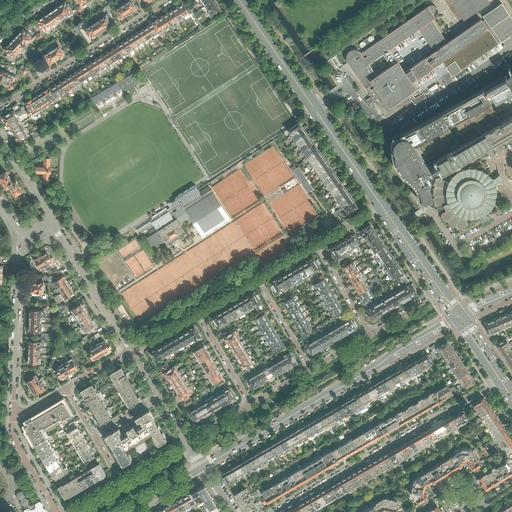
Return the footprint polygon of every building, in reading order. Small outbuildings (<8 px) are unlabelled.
[(88,2),(86,0),(76,0),(77,0),(78,0),(82,6),(85,4),(87,6),(88,5),(90,9),(91,8),(88,2)] [(136,8),(134,6),(135,6),(133,2),(132,2),(130,0),(129,0),(125,3),(131,12),(132,12),(133,12),(134,11),(135,10),(134,9),(136,8)] [(207,12),(217,4),(216,2),(216,1),(214,0),(212,0),(203,7),(205,10),(204,10),(206,13),(207,12)] [(449,0),(464,21),(490,3),(487,0),(449,0)] [(72,13),(69,9),(70,8),(67,4),(66,5),(65,3),(62,4),(61,4),(60,5),(60,6),(59,6),(66,16),(72,13)] [(131,12),(125,3),(120,6),(126,16),(127,15),(128,16),(129,14),(131,12)] [(347,54),(347,55),(346,55),(346,56),(346,57),(346,58),(346,59),(346,60),(347,60),(347,61),(347,62),(348,62),(350,66),(369,93),(371,96),(374,101),(377,104),(383,113),(384,115),(385,117),(404,103),(408,101),(414,97),(413,96),(419,91),(413,82),(418,79),(433,68),(437,65),(442,62),(449,72),(452,77),(452,76),(459,72),(461,70),(474,61),(498,44),(499,44),(498,43),(500,42),(501,42),(501,43),(511,34),(511,19),(509,15),(501,3),(483,16),(485,20),(483,22),(481,19),(447,42),(432,20),(436,18),(436,17),(437,17),(437,16),(438,16),(438,15),(438,14),(438,13),(438,12),(438,11),(438,10),(438,9),(437,8),(436,7),(435,7),(435,6),(434,6),(433,6),(433,5),(432,5),(431,5),(430,6),(429,6),(428,6),(428,7),(415,15),(410,19),(399,27),(393,30),(383,38),(377,42),(366,49),(363,52),(361,53),(360,52),(359,51),(358,51),(358,50),(357,50),(356,50),(355,50),(354,50),(353,50),(352,50),(351,50),(350,51),(349,51),(349,52),(348,52),(348,53),(347,53),(347,54)] [(179,6),(177,7),(180,11),(184,18),(186,16),(190,14),(191,12),(190,10),(187,5),(186,5),(184,6),(183,4),(182,4),(181,4),(180,5),(179,6)] [(211,17),(221,10),(221,9),(220,7),(219,7),(217,4),(207,12),(210,17),(211,16),(211,17)] [(66,16),(59,6),(57,8),(56,8),(55,8),(54,10),(61,20),(64,18),(66,21),(68,19),(66,16)] [(126,16),(120,6),(115,9),(119,16),(117,17),(119,20),(121,19),(122,19),(123,19),(124,18),(124,17),(126,16)] [(174,9),(172,10),(175,14),(175,15),(179,21),(184,18),(180,11),(177,7),(176,7),(175,8),(174,9)] [(61,20),(54,10),(52,12),(50,11),(49,12),(49,13),(49,14),(55,24),(61,20)] [(169,12),(167,14),(170,17),(169,18),(174,24),(179,21),(175,15),(175,14),(172,10),(172,11),(171,10),(170,12),(169,12)] [(55,24),(49,14),(48,14),(47,14),(46,15),(46,16),(43,17),(50,27),(53,32),(55,31),(55,30),(52,26),(55,24)] [(110,22),(108,20),(110,19),(108,14),(100,19),(106,28),(107,28),(109,27),(109,26),(110,26),(109,25),(110,24),(109,22),(110,22)] [(164,16),(162,17),(164,20),(164,21),(168,28),(169,27),(174,24),(169,18),(170,17),(167,14),(166,14),(165,15),(164,16)] [(50,27),(43,17),(43,18),(42,17),(40,18),(40,19),(38,21),(39,23),(38,24),(42,29),(43,28),(45,31),(50,27)] [(159,19),(157,20),(159,23),(159,24),(163,31),(168,28),(164,21),(164,20),(162,17),(161,17),(159,18),(159,19)] [(106,28),(100,19),(95,22),(101,32),(102,31),(102,32),(104,30),(106,28)] [(154,22),(152,24),(159,34),(160,36),(162,35),(161,33),(161,32),(163,31),(159,24),(159,23),(157,20),(156,20),(154,21),(154,22)] [(101,32),(95,22),(90,25),(96,35),(98,34),(99,34),(100,33),(101,32)] [(147,27),(149,30),(149,31),(153,37),(155,36),(159,34),(152,24),(151,24),(149,25),(149,26),(148,26),(147,27)] [(96,35),(90,25),(85,29),(87,31),(86,32),(88,35),(89,35),(90,37),(91,36),(92,37),(93,37),(95,36),(95,35),(96,35)] [(142,30),(144,33),(144,34),(148,41),(150,44),(153,42),(151,39),(153,37),(149,31),(149,30),(147,27),(146,27),(144,28),(144,29),(143,29),(142,30)] [(33,39),(30,36),(31,36),(26,32),(26,33),(23,30),(21,32),(20,32),(19,34),(19,35),(28,44),(33,39)] [(137,33),(139,37),(143,44),(145,46),(147,45),(145,43),(145,42),(148,41),(144,34),(144,33),(142,30),(141,30),(139,31),(139,32),(138,32),(138,33),(137,33)] [(132,36),(134,40),(138,47),(140,50),(143,48),(141,45),(143,44),(139,37),(137,33),(136,33),(134,35),(133,35),(133,36),(132,36)] [(28,44),(19,35),(18,35),(17,35),(16,37),(14,39),(23,48),(28,44)] [(127,40),(127,39),(129,43),(129,44),(133,50),(135,53),(137,51),(135,49),(138,47),(134,40),(132,36),(131,36),(129,38),(128,38),(128,39),(127,40)] [(23,48),(14,39),(12,42),(11,41),(10,43),(10,44),(19,53),(21,50),(22,51),(24,49),(23,48)] [(122,43),(124,46),(124,47),(128,54),(130,56),(132,55),(130,52),(133,50),(129,44),(129,43),(127,39),(126,39),(126,40),(126,39),(124,41),(123,42),(123,41),(123,42),(122,43)] [(117,46),(119,49),(119,50),(123,57),(128,54),(124,47),(124,46),(122,43),(121,43),(118,44),(118,45),(117,46)] [(19,53),(10,44),(9,45),(8,44),(7,46),(7,47),(5,49),(7,51),(7,52),(8,54),(5,57),(8,59),(10,61),(10,60),(12,62),(14,60),(15,59),(14,58),(19,53)] [(64,54),(62,52),(63,51),(60,48),(58,46),(53,49),(59,58),(60,58),(61,58),(62,57),(62,56),(63,56),(62,54),(64,54)] [(112,49),(114,53),(118,60),(123,57),(119,50),(119,49),(117,46),(116,46),(113,47),(113,48),(113,49),(112,49)] [(59,58),(53,49),(48,52),(54,61),(56,60),(57,61),(59,59),(59,58)] [(107,52),(106,52),(109,56),(108,56),(113,63),(118,60),(114,53),(112,49),(111,49),(108,50),(108,51),(108,52),(107,52)] [(54,61),(48,52),(43,55),(45,58),(44,58),(47,62),(48,63),(49,63),(50,64),(51,64),(52,64),(53,63),(54,62),(54,61)] [(103,55),(101,56),(108,66),(109,69),(112,67),(110,65),(113,63),(108,56),(109,56),(106,52),(105,52),(103,54),(103,55)] [(107,67),(100,56),(100,57),(99,56),(97,58),(97,59),(96,60),(95,59),(98,63),(98,64),(102,70),(104,75),(106,74),(104,72),(105,71),(104,69),(107,67)] [(102,70),(98,64),(98,63),(95,59),(95,60),(94,59),(92,61),(92,62),(92,61),(92,62),(91,63),(90,63),(93,66),(93,67),(97,73),(99,77),(100,76),(99,75),(100,74),(99,72),(102,70)] [(97,73),(93,67),(93,66),(90,63),(89,63),(87,64),(87,65),(86,65),(85,66),(88,70),(87,70),(92,77),(94,81),(96,81),(94,78),(94,77),(93,76),(97,73)] [(92,77),(87,70),(88,70),(85,66),(84,66),(82,67),(82,68),(81,69),(80,69),(83,73),(82,73),(87,80),(92,77)] [(87,80),(82,73),(83,73),(80,69),(79,69),(77,70),(77,71),(76,71),(76,72),(75,72),(77,76),(82,83),(87,80)] [(4,85),(9,73),(2,70),(1,72),(0,72),(0,73),(0,74),(0,75),(0,83),(0,84),(1,83),(4,85)] [(16,76),(10,74),(11,73),(12,73),(13,71),(11,70),(10,71),(9,73),(4,85),(9,87),(9,88),(11,89),(12,88),(13,88),(15,83),(13,82),(15,79),(16,78),(16,77),(16,76)] [(136,71),(92,98),(98,109),(104,105),(103,104),(105,103),(106,104),(110,102),(116,98),(116,97),(118,96),(124,93),(123,92),(123,91),(124,92),(142,81),(136,71)] [(82,83),(77,76),(75,72),(75,73),(74,72),(72,74),(71,74),(71,75),(70,76),(70,75),(72,79),(72,80),(77,87),(78,89),(80,88),(79,85),(82,83)] [(402,138),(387,149),(400,169),(414,190),(417,188),(418,188),(418,187),(420,186),(421,188),(430,183),(427,178),(438,170),(441,175),(454,167),(457,172),(456,173),(455,173),(455,174),(454,174),(453,175),(452,176),(451,177),(451,178),(450,178),(449,179),(449,180),(449,181),(448,183),(438,178),(437,179),(435,179),(434,184),(434,185),(435,188),(433,189),(433,195),(435,197),(433,199),(434,205),(437,207),(444,204),(448,203),(448,204),(443,206),(446,210),(450,207),(450,208),(451,208),(441,215),(441,217),(445,222),(448,222),(448,225),(453,228),(456,227),(457,230),(463,232),(464,231),(465,230),(467,223),(467,219),(469,219),(470,219),(471,219),(473,219),(474,219),(475,219),(477,218),(478,218),(479,217),(481,217),(481,219),(479,220),(482,224),(491,220),(489,215),(486,216),(485,215),(486,214),(487,213),(489,212),(490,211),(490,210),(491,209),(492,208),(493,206),(494,205),(494,204),(495,203),(495,201),(496,200),(496,199),(496,197),(496,196),(496,194),(496,192),(496,191),(496,189),(496,188),(495,187),(495,185),(495,184),(493,181),(492,179),(491,178),(490,177),(489,176),(488,175),(487,174),(486,173),(484,172),(483,171),(482,171),(481,170),(479,169),(478,169),(477,169),(475,168),(474,168),(472,168),(471,168),(469,168),(468,168),(467,169),(465,169),(464,169),(462,170),(461,168),(464,167),(463,165),(460,166),(459,165),(511,133),(511,73),(505,77),(484,89),(419,125),(401,135),(402,138)] [(77,87),(72,80),(72,79),(70,75),(70,76),(69,76),(67,77),(67,78),(66,78),(65,79),(67,82),(67,83),(71,90),(77,87)] [(71,90),(67,83),(67,82),(65,79),(64,79),(62,80),(62,81),(61,81),(60,82),(62,86),(66,93),(71,90)] [(66,93),(62,86),(60,82),(59,82),(57,83),(56,84),(56,85),(55,85),(57,89),(57,90),(61,96),(63,98),(65,97),(63,95),(66,93)] [(61,96),(57,90),(57,89),(55,85),(54,85),(52,87),(51,87),(51,88),(50,88),(49,88),(57,101),(58,101),(57,101),(60,99),(59,98),(61,96)] [(57,101),(49,88),(43,92),(51,104),(54,101),(55,103),(57,101)] [(51,104),(43,92),(37,96),(44,107),(51,104)] [(414,97),(408,101),(412,108),(417,105),(424,100),(421,95),(415,99),(414,97)] [(44,107),(37,96),(32,99),(39,111),(44,107)] [(39,111),(32,99),(25,103),(29,109),(26,110),(27,112),(28,114),(30,117),(39,111)] [(18,116),(14,110),(3,118),(7,125),(19,118),(25,113),(27,112),(26,110),(24,106),(21,108),(23,111),(20,113),(21,114),(18,116)] [(10,130),(22,123),(19,118),(7,125),(10,130)] [(298,131),(302,128),(301,126),(301,125),(300,123),(299,123),(299,122),(287,130),(291,135),(289,136),(290,137),(288,138),(289,139),(292,136),(298,132),(298,131)] [(14,136),(26,128),(22,123),(10,130),(14,136)] [(18,143),(34,133),(33,132),(30,134),(30,135),(26,128),(14,136),(18,143)] [(301,136),(306,133),(305,131),(305,130),(303,128),(302,128),(298,131),(298,132),(292,136),(295,140),(293,141),(294,142),(292,143),(292,144),(296,142),(295,142),(302,137),(301,136)] [(306,143),(305,142),(310,138),(308,136),(308,135),(307,134),(306,133),(301,136),(302,137),(295,142),(296,142),(298,146),(297,147),(297,148),(294,150),(294,151),(296,150),(299,147),(306,143)] [(309,147),(314,144),(312,142),(312,141),(311,139),(310,139),(310,138),(305,142),(306,143),(299,147),(302,151),(301,152),(301,153),(300,155),(303,153),(310,148),(309,147)] [(313,153),(317,150),(316,147),(316,146),(315,145),(314,145),(314,144),(309,147),(310,148),(303,153),(306,157),(304,158),(305,159),(303,160),(304,161),(307,159),(307,158),(314,154),(313,153)] [(317,158),(321,155),(320,153),(320,152),(319,150),(318,150),(317,150),(313,153),(314,154),(307,158),(307,159),(310,162),(308,163),(309,164),(307,165),(308,166),(311,164),(317,159),(317,158)] [(321,164),(325,161),(324,158),(324,157),(322,156),(321,155),(317,158),(317,159),(311,164),(314,168),(312,169),(313,170),(311,171),(311,172),(315,169),(314,169),(321,165),(321,164)] [(324,169),(329,166),(327,164),(328,163),(326,161),(325,161),(321,164),(321,165),(314,169),(315,169),(318,174),(316,175),(317,176),(315,177),(316,178),(319,175),(325,170),(324,169)] [(328,175),(333,172),(331,169),(330,167),(329,167),(329,166),(324,169),(325,170),(319,175),(322,179),(320,180),(321,181),(319,182),(319,183),(323,181),(323,180),(329,176),(328,175)] [(313,189),(299,167),(293,170),(307,193),(313,189)] [(23,192),(16,181),(13,183),(12,182),(10,178),(7,173),(6,171),(0,175),(0,178),(3,183),(6,188),(6,189),(7,188),(8,188),(9,189),(10,190),(11,189),(11,190),(15,196),(18,194),(19,195),(23,192)] [(332,181),(337,177),(335,175),(335,174),(334,172),(333,172),(328,175),(329,176),(323,180),(323,181),(325,185),(324,186),(324,187),(323,188),(326,186),(333,181),(332,181)] [(500,176),(493,181),(495,184),(501,183),(503,181),(502,179),(500,176)] [(336,186),(341,183),(339,180),(338,178),(337,178),(337,177),(332,181),(333,181),(326,186),(329,190),(328,191),(328,192),(327,193),(327,194),(330,192),(330,191),(337,187),(336,186)] [(340,192),(344,188),(343,186),(343,185),(342,183),(341,183),(336,186),(337,187),(330,191),(330,192),(332,194),(330,196),(331,198),(330,199),(331,199),(334,197),(340,192)] [(151,221),(136,230),(139,234),(154,225),(155,226),(157,229),(173,219),(172,217),(174,216),(176,219),(158,231),(161,236),(160,237),(157,232),(145,239),(152,250),(165,241),(169,238),(170,239),(174,237),(174,238),(175,237),(174,236),(178,234),(178,233),(183,229),(181,226),(191,220),(194,225),(195,226),(198,230),(202,236),(203,239),(231,220),(211,189),(210,190),(208,186),(200,192),(202,195),(194,200),(183,207),(201,195),(199,192),(197,190),(195,186),(195,185),(176,197),(175,198),(175,199),(175,200),(168,205),(170,207),(170,208),(167,210),(151,220),(151,221)] [(344,197),(348,194),(347,192),(347,191),(346,189),(345,189),(344,188),(340,192),(334,197),(337,201),(335,202),(336,203),(334,204),(334,205),(338,202),(344,198),(344,197)] [(348,204),(347,203),(352,200),(350,197),(351,196),(349,195),(348,194),(344,197),(344,198),(338,202),(340,205),(338,207),(340,209),(335,212),(336,213),(342,209),(341,208),(348,204)] [(358,209),(357,207),(357,206),(357,205),(356,204),(355,203),(352,200),(347,203),(348,204),(341,208),(342,209),(344,212),(345,211),(347,214),(348,213),(348,214),(349,213),(350,214),(354,211),(354,212),(358,209)] [(339,216),(336,213),(335,212),(332,214),(339,224),(342,222),(339,216)] [(156,230),(153,225),(147,229),(150,234),(156,230)] [(363,228),(359,230),(362,235),(360,236),(362,238),(374,230),(372,228),(372,227),(371,226),(370,225),(364,229),(363,228)] [(374,230),(362,238),(363,241),(364,240),(366,243),(377,236),(377,235),(377,234),(376,233),(375,233),(374,230)] [(360,250),(358,247),(355,242),(352,236),(349,237),(348,237),(347,238),(347,239),(346,239),(353,251),(356,249),(358,251),(360,250)] [(377,236),(366,243),(369,246),(368,247),(369,249),(381,241),(379,238),(378,236),(377,236)] [(353,251),(346,239),(344,240),(343,240),(342,241),(341,242),(348,254),(353,251)] [(381,241),(369,249),(371,251),(372,251),(374,254),(385,246),(384,246),(384,245),(383,244),(383,243),(381,241)] [(348,254),(341,242),(339,243),(338,243),(336,244),(336,245),(335,245),(342,257),(348,254)] [(342,257),(335,245),(334,246),(333,245),(330,247),(330,248),(335,256),(335,257),(334,258),(336,261),(343,258),(342,257)] [(376,260),(388,252),(387,249),(387,248),(386,247),(385,247),(385,246),(374,254),(376,257),(375,257),(376,260)] [(55,261),(53,257),(51,258),(46,251),(41,255),(48,266),(51,265),(50,264),(55,261)] [(381,265),(392,257),(392,256),(391,254),(390,254),(388,252),(376,260),(378,262),(379,262),(381,265)] [(48,266),(41,255),(35,259),(39,266),(37,267),(39,270),(45,267),(46,267),(48,266)] [(317,265),(315,261),(316,261),(314,258),(313,257),(307,260),(307,261),(309,264),(309,265),(310,267),(311,268),(314,272),(320,269),(319,268),(318,265),(317,265)] [(384,270),(396,262),(394,260),(394,259),(393,258),(392,257),(381,265),(383,268),(382,268),(384,270)] [(314,272),(311,268),(310,267),(309,265),(309,264),(307,261),(304,263),(305,264),(303,265),(304,267),(304,268),(305,270),(306,271),(309,276),(314,272)] [(357,267),(354,262),(354,261),(348,265),(343,268),(344,270),(344,271),(345,270),(346,272),(347,273),(350,271),(350,270),(352,269),(353,269),(357,267)] [(388,275),(399,268),(399,267),(399,266),(398,265),(397,265),(396,262),(384,270),(385,272),(386,273),(387,273),(388,275)] [(309,276),(306,271),(305,270),(304,268),(304,267),(303,265),(302,265),(302,264),(299,266),(299,267),(297,268),(299,270),(299,271),(300,273),(301,273),(304,279),(309,276)] [(304,279),(301,273),(300,273),(299,271),(299,270),(297,268),(297,267),(294,269),(294,270),(292,271),(294,273),(294,274),(295,277),(296,277),(299,282),(304,279)] [(356,275),(360,272),(357,267),(353,269),(352,269),(350,270),(350,271),(347,273),(348,275),(347,276),(348,276),(349,278),(350,278),(353,276),(353,275),(355,274),(356,275)] [(398,276),(403,273),(401,270),(400,268),(399,268),(388,275),(390,278),(389,278),(391,281),(398,276)] [(299,282),(296,277),(295,277),(294,274),(294,273),(292,271),(292,270),(289,272),(289,273),(287,274),(289,276),(288,277),(290,280),(291,280),(293,284),(293,285),(299,282)] [(353,284),(363,278),(360,272),(356,275),(355,274),(353,275),(353,276),(350,278),(351,280),(351,281),(352,283),(353,283),(353,284)] [(293,284),(291,280),(290,280),(288,277),(289,276),(287,274),(286,273),(283,275),(284,276),(282,277),(283,280),(284,283),(285,283),(288,288),(293,285),(293,284)] [(403,273),(398,276),(399,277),(398,278),(401,283),(403,282),(405,286),(407,284),(408,285),(410,283),(409,282),(410,281),(409,279),(408,280),(404,274),(403,273)] [(43,293),(44,284),(44,282),(49,282),(48,278),(47,276),(42,276),(42,280),(43,280),(43,282),(40,282),(40,283),(31,283),(31,288),(30,288),(30,292),(31,292),(31,293),(32,293),(32,294),(36,294),(36,293),(37,293),(43,293)] [(56,289),(67,282),(66,279),(65,277),(64,277),(64,276),(63,277),(63,276),(59,278),(59,279),(54,282),(55,284),(55,285),(54,286),(56,289)] [(288,288),(285,283),(284,283),(283,280),(282,277),(281,276),(278,278),(279,279),(277,280),(279,284),(283,291),(288,288)] [(283,291),(279,284),(277,280),(276,278),(270,282),(271,283),(272,286),(273,286),(275,290),(276,293),(277,293),(277,294),(283,291)] [(327,284),(327,283),(326,281),(326,280),(325,278),(319,282),(313,285),(316,291),(321,288),(321,287),(323,286),(324,286),(327,284)] [(362,285),(367,283),(363,278),(353,284),(353,285),(354,287),(355,287),(356,289),(359,287),(360,287),(362,286),(362,285)] [(60,294),(71,287),(70,287),(71,286),(69,284),(67,282),(56,289),(58,291),(59,290),(61,293),(60,294)] [(366,290),(370,288),(373,286),(371,284),(368,286),(367,284),(367,283),(362,285),(362,286),(360,287),(359,287),(356,289),(356,290),(357,292),(358,292),(359,294),(362,292),(364,292),(366,291),(366,290)] [(416,291),(412,283),(411,284),(411,283),(410,283),(408,285),(407,284),(405,286),(411,297),(414,295),(415,295),(416,295),(416,294),(417,294),(415,291),(416,291)] [(327,292),(330,290),(330,288),(329,286),(328,286),(327,284),(324,286),(323,286),(321,287),(321,288),(316,291),(320,296),(324,293),(324,292),(326,291),(327,292)] [(411,297),(405,286),(403,286),(403,287),(400,289),(406,300),(407,300),(408,299),(409,298),(411,297)] [(74,293),(74,292),(74,291),(73,289),(72,289),(71,287),(60,294),(58,295),(60,298),(62,297),(61,296),(62,296),(64,298),(69,295),(70,296),(74,294),(74,293)] [(368,299),(367,297),(373,293),(374,293),(378,290),(378,289),(374,291),(373,291),(372,291),(370,288),(366,290),(366,291),(364,292),(362,292),(359,294),(359,295),(360,297),(360,298),(361,300),(362,300),(363,303),(368,300),(368,299)] [(406,300),(400,289),(396,291),(393,292),(400,303),(403,302),(405,301),(405,300),(406,300)] [(323,301),(333,295),(333,294),(332,292),(331,291),(330,290),(327,292),(326,291),(324,292),(324,293),(320,296),(317,297),(318,300),(321,298),(323,301)] [(260,302),(258,300),(260,298),(258,294),(256,296),(254,293),(253,292),(247,295),(248,296),(250,300),(250,301),(251,303),(252,303),(254,307),(256,309),(259,308),(257,305),(260,304),(259,303),(260,302)] [(400,303),(393,292),(391,293),(392,294),(388,296),(395,307),(395,306),(396,307),(397,306),(398,305),(400,303)] [(333,302),(336,300),(335,299),(336,298),(334,296),(333,295),(323,301),(326,306),(330,304),(331,304),(333,303),(333,302)] [(254,307),(252,303),(251,303),(250,301),(250,300),(248,296),(245,298),(243,299),(245,303),(245,304),(246,306),(247,306),(249,310),(254,307)] [(294,304),(297,302),(294,296),(290,299),(288,300),(283,303),(284,305),(284,304),(285,305),(286,307),(287,307),(287,308),(291,305),(293,304),(294,304)] [(395,307),(388,296),(385,298),(385,297),(382,299),(389,310),(391,308),(392,309),(394,308),(394,307),(395,307)] [(249,310),(247,306),(246,306),(245,304),(245,303),(243,299),(243,300),(242,299),(239,301),(240,301),(238,302),(240,306),(239,307),(241,309),(242,309),(244,313),(249,310)] [(383,313),(377,303),(374,305),(371,300),(370,301),(369,299),(368,299),(368,300),(378,316),(380,315),(381,315),(383,314),(383,313)] [(389,310),(382,299),(380,300),(380,301),(377,303),(383,313),(384,313),(385,313),(386,312),(386,311),(389,310)] [(336,308),(339,306),(338,304),(339,303),(337,301),(336,301),(336,300),(333,302),(333,303),(331,304),(330,304),(326,306),(329,312),(333,309),(334,310),(336,309),(336,308)] [(378,316),(368,300),(363,303),(365,305),(366,304),(368,308),(366,309),(366,310),(365,311),(368,314),(372,320),(373,319),(375,319),(375,318),(378,316)] [(244,313),(242,309),(241,309),(239,307),(240,306),(238,302),(237,303),(237,302),(234,304),(235,304),(233,305),(235,309),(234,310),(236,312),(239,316),(244,313)] [(297,309),(300,307),(297,302),(294,304),(293,304),(291,305),(287,308),(288,309),(288,310),(289,312),(290,313),(294,311),(294,310),(296,309),(297,309)] [(74,317),(85,310),(84,308),(84,307),(82,305),(82,304),(81,305),(80,304),(76,306),(77,307),(71,310),(73,313),(73,314),(70,316),(71,316),(67,318),(69,320),(71,319),(74,317)] [(239,316),(236,312),(234,310),(235,309),(233,305),(232,306),(232,305),(229,307),(228,308),(230,312),(229,313),(230,314),(230,315),(232,315),(234,319),(239,316)] [(338,314),(344,311),(343,309),(342,309),(342,308),(341,306),(339,306),(336,308),(336,309),(334,310),(333,309),(329,312),(332,317),(338,314)] [(293,318),(303,312),(300,307),(297,309),(296,309),(294,310),(294,311),(290,313),(291,315),(291,316),(292,318),(293,318)] [(234,319),(232,315),(230,315),(230,314),(229,313),(230,312),(228,308),(227,309),(227,308),(224,310),(222,311),(224,315),(224,316),(226,318),(229,322),(234,319)] [(78,321),(88,315),(88,314),(87,312),(86,312),(85,310),(74,317),(71,319),(72,321),(76,318),(78,321)] [(229,322),(226,318),(224,316),(224,315),(222,311),(222,312),(222,311),(219,313),(217,314),(219,318),(219,319),(220,321),(221,321),(224,325),(229,322)] [(303,320),(307,317),(303,312),(293,318),(293,319),(294,322),(295,322),(296,323),(300,321),(301,322),(303,321),(303,320)] [(220,321),(219,319),(219,318),(217,314),(217,313),(211,317),(211,318),(213,321),(215,324),(215,325),(217,328),(217,327),(218,329),(224,325),(221,321),(220,321)] [(263,322),(267,319),(267,318),(266,316),(266,315),(265,313),(259,316),(253,320),(257,325),(260,323),(261,322),(262,321),(263,322)] [(511,325),(506,314),(505,313),(502,314),(502,315),(500,316),(505,328),(511,325)] [(81,327),(92,320),(90,318),(90,317),(89,315),(88,315),(78,321),(80,324),(79,324),(81,327)] [(505,328),(500,316),(499,316),(497,317),(496,318),(495,318),(500,330),(505,328)] [(306,325),(310,323),(307,317),(303,320),(303,321),(301,322),(300,321),(296,323),(297,324),(296,325),(298,327),(299,327),(300,329),(303,327),(304,327),(306,326),(306,325)] [(357,328),(354,322),(353,322),(352,320),(350,320),(349,318),(344,322),(343,322),(346,326),(346,325),(348,326),(348,328),(347,328),(350,332),(351,331),(352,332),(355,330),(355,329),(357,328)] [(500,330),(495,318),(489,321),(488,320),(485,322),(485,323),(484,324),(485,326),(486,328),(487,328),(490,334),(491,334),(493,333),(493,332),(500,330)] [(267,327),(270,324),(271,323),(269,321),(268,321),(267,319),(263,322),(262,321),(261,322),(260,323),(257,325),(260,331),(264,328),(264,327),(266,326),(267,327)] [(95,327),(94,326),(95,326),(95,325),(94,323),(93,322),(92,320),(81,327),(82,330),(83,329),(85,332),(91,328),(92,329),(95,327)] [(350,332),(347,328),(348,328),(348,326),(346,325),(346,326),(343,322),(342,323),(338,325),(340,329),(341,328),(342,329),(342,331),(342,332),(344,335),(345,335),(346,336),(348,334),(348,333),(350,332)] [(42,332),(42,324),(41,324),(29,323),(29,331),(42,332)] [(307,332),(313,328),(310,323),(306,325),(306,326),(304,327),(303,327),(300,329),(299,330),(300,332),(301,333),(302,335),(307,332)] [(263,336),(274,330),(273,329),(274,328),(272,326),(271,326),(271,325),(270,324),(267,327),(266,326),(264,327),(264,328),(260,331),(263,336)] [(342,331),(342,329),(341,328),(340,329),(338,325),(333,328),(335,332),(336,331),(337,333),(337,334),(337,335),(339,338),(340,339),(343,337),(343,336),(344,335),(342,332),(342,331)] [(200,336),(199,333),(198,333),(194,326),(191,328),(191,329),(189,330),(191,334),(192,337),(193,337),(195,340),(200,337),(200,336)] [(339,338),(337,335),(337,334),(337,333),(336,331),(335,332),(333,328),(327,331),(330,335),(331,336),(332,337),(331,338),(334,342),(334,341),(335,342),(337,340),(337,339),(339,338)] [(193,337),(192,337),(191,334),(189,330),(189,331),(188,330),(185,331),(185,333),(184,333),(185,337),(185,338),(186,340),(187,340),(189,343),(195,340),(193,337)] [(234,338),(237,336),(236,334),(237,333),(235,330),(229,334),(225,336),(224,337),(223,338),(224,338),(225,340),(226,342),(227,342),(227,343),(228,342),(231,340),(231,339),(233,338),(234,338)] [(273,338),(277,335),(276,333),(276,332),(275,330),(274,330),(263,336),(266,341),(270,339),(271,339),(272,339),(273,338)] [(334,342),(331,338),(332,337),(331,336),(330,335),(327,331),(322,334),(324,338),(325,338),(326,339),(327,340),(326,341),(328,345),(329,345),(332,344),(332,342),(334,342)] [(187,340),(186,340),(185,338),(185,337),(184,333),(183,334),(182,333),(180,335),(180,336),(178,337),(180,340),(180,341),(181,343),(182,343),(184,347),(189,343),(187,340)] [(328,345),(326,341),(327,340),(326,339),(325,338),(324,338),(322,334),(317,337),(319,341),(320,341),(321,342),(321,344),(323,348),(324,348),(327,347),(327,346),(328,345)] [(238,344),(242,341),(241,341),(239,339),(240,338),(239,335),(237,336),(234,338),(233,338),(231,339),(231,340),(228,342),(229,344),(229,345),(230,347),(231,347),(231,348),(234,345),(235,345),(237,343),(238,344)] [(276,343),(280,340),(279,339),(279,338),(278,336),(277,335),(273,338),(272,339),(271,339),(270,339),(266,341),(269,347),(273,344),(274,344),(275,344),(276,343)] [(510,343),(508,340),(511,337),(510,335),(508,337),(503,340),(496,344),(496,345),(497,346),(497,347),(498,350),(499,350),(510,343)] [(184,347),(182,343),(181,343),(180,341),(180,340),(178,337),(177,336),(175,338),(175,339),(173,340),(174,343),(174,344),(175,346),(177,346),(179,350),(181,354),(182,353),(181,351),(182,351),(181,348),(184,347)] [(323,348),(321,344),(321,342),(320,341),(319,341),(317,337),(311,340),(314,344),(315,345),(316,347),(315,347),(318,351),(319,351),(321,350),(321,349),(323,348)] [(177,346),(175,346),(174,344),(174,343),(173,340),(172,340),(172,339),(169,341),(169,342),(167,343),(169,346),(169,347),(170,349),(171,349),(173,353),(179,350),(177,346)] [(272,352),(278,349),(278,348),(284,345),(283,343),(282,343),(281,341),(280,341),(280,340),(276,343),(275,344),(274,344),(273,344),(269,347),(272,352)] [(318,351),(315,347),(316,347),(315,345),(314,344),(311,340),(306,344),(307,345),(306,347),(308,349),(307,349),(310,355),(312,354),(313,354),(316,353),(316,352),(318,351)] [(111,350),(109,346),(108,347),(104,341),(101,342),(101,341),(98,343),(104,354),(107,353),(109,352),(110,351),(110,350),(111,350)] [(244,347),(242,344),(243,343),(242,341),(238,344),(237,343),(235,345),(234,345),(231,348),(232,349),(232,350),(233,352),(234,352),(234,353),(244,347)] [(440,353),(451,346),(450,345),(450,344),(448,341),(447,342),(447,341),(442,344),(441,344),(438,345),(438,347),(436,348),(439,352),(439,351),(440,353)] [(99,357),(93,347),(94,347),(93,346),(91,343),(88,345),(90,348),(91,348),(91,349),(88,350),(91,356),(90,357),(92,360),(93,360),(94,360),(95,360),(97,359),(99,357)] [(104,354),(98,343),(96,345),(96,346),(94,347),(93,347),(99,357),(100,357),(102,356),(102,355),(104,354)] [(171,349),(170,349),(169,347),(169,346),(167,343),(166,343),(164,344),(164,345),(162,346),(164,349),(164,350),(165,352),(166,352),(168,356),(173,353),(171,349)] [(503,355),(511,348),(511,346),(510,343),(499,350),(500,351),(500,352),(501,355),(502,355),(503,355)] [(168,356),(166,352),(165,352),(164,350),(164,349),(162,346),(161,346),(158,347),(158,348),(157,349),(159,352),(158,353),(160,355),(165,363),(166,362),(163,358),(168,356)] [(196,358),(206,351),(205,350),(206,349),(204,346),(198,349),(193,352),(196,358)] [(444,358),(454,352),(453,350),(453,349),(452,347),(451,347),(451,346),(440,353),(444,358)] [(244,354),(247,352),(247,353),(248,352),(251,350),(249,348),(247,349),(246,350),(244,347),(234,353),(234,354),(235,356),(236,356),(237,358),(240,356),(242,356),(244,355),(244,354)] [(165,363),(160,355),(158,353),(159,352),(157,349),(156,348),(150,352),(151,353),(150,353),(152,357),(153,357),(154,358),(157,362),(162,359),(164,363),(165,363)] [(506,360),(511,355),(511,348),(503,355),(504,356),(503,357),(505,360),(506,360)] [(199,363),(209,357),(208,355),(209,355),(207,351),(206,352),(206,351),(196,358),(199,363)] [(247,359),(251,357),(250,355),(249,355),(247,353),(247,352),(244,354),(244,355),(242,356),(240,356),(237,358),(237,359),(238,361),(239,361),(240,363),(240,364),(244,361),(245,361),(247,360),(247,359)] [(447,363),(457,357),(456,355),(457,354),(455,352),(454,352),(444,358),(447,363)] [(296,362),(295,360),(294,360),(292,357),(293,356),(292,355),(291,355),(290,354),(287,356),(286,355),(284,357),(290,367),(292,366),(293,366),(295,365),(295,364),(296,364),(296,363),(296,362)] [(433,365),(431,360),(427,354),(425,355),(422,356),(422,357),(428,368),(433,365)] [(41,364),(41,358),(41,355),(40,355),(28,355),(27,363),(28,363),(29,363),(31,363),(32,363),(35,363),(36,364),(38,364),(41,364)] [(76,366),(72,359),(72,358),(69,360),(67,357),(64,359),(66,362),(72,373),(75,372),(77,371),(77,370),(78,370),(78,369),(79,368),(77,365),(76,366)] [(202,368),(213,362),(212,361),(213,360),(211,357),(210,357),(209,357),(199,363),(202,368)] [(242,369),(247,366),(255,362),(253,360),(252,360),(250,358),(252,357),(251,357),(247,359),(247,360),(245,361),(244,361),(240,364),(240,363),(239,364),(240,364),(239,365),(240,367),(241,367),(242,369)] [(290,367),(284,357),(279,360),(285,370),(287,369),(288,369),(290,368),(290,367)] [(428,368),(422,357),(420,358),(419,358),(417,359),(417,360),(416,360),(423,371),(428,368)] [(451,369),(461,362),(460,360),(460,359),(459,357),(458,357),(457,357),(447,363),(451,369)] [(72,373),(66,362),(63,364),(60,361),(59,359),(59,360),(59,359),(58,360),(60,364),(67,376),(69,375),(70,375),(72,374),(72,373)] [(285,370),(279,360),(273,363),(279,373),(282,372),(284,371),(284,370),(285,370)] [(420,373),(423,371),(416,360),(415,360),(413,361),(413,362),(412,362),(412,363),(411,363),(417,375),(418,376),(421,375),(420,373)] [(206,374),(216,368),(215,366),(216,365),(214,362),(213,363),(213,362),(202,368),(206,374)] [(454,374),(464,367),(464,366),(463,363),(462,364),(461,362),(451,369),(454,374)] [(279,373),(273,363),(268,366),(274,376),(276,375),(277,375),(279,374),(279,373)] [(417,375),(411,363),(410,363),(408,364),(409,364),(406,366),(406,365),(404,366),(404,367),(403,368),(410,379),(417,375)] [(67,376),(60,364),(58,366),(57,365),(54,367),(59,375),(58,376),(60,379),(61,379),(62,379),(63,379),(65,378),(65,377),(67,376)] [(170,369),(170,368),(167,364),(166,364),(162,367),(165,372),(170,369)] [(168,378),(179,371),(178,371),(177,369),(177,368),(175,365),(170,368),(170,369),(165,372),(164,373),(165,375),(165,376),(166,378),(167,378),(168,378)] [(274,376),(268,366),(263,369),(269,380),(269,379),(270,380),(272,379),(272,378),(274,376)] [(111,384),(126,376),(121,367),(114,371),(109,374),(114,382),(110,384),(109,383),(105,386),(106,388),(111,384)] [(209,379),(219,373),(218,371),(219,371),(217,367),(216,368),(206,374),(209,379)] [(457,379),(468,372),(467,372),(468,371),(466,369),(465,369),(464,367),(454,374),(457,379)] [(410,379),(403,368),(402,368),(400,369),(398,371),(398,370),(396,371),(396,372),(402,383),(410,379)] [(269,380),(263,369),(257,372),(263,383),(264,382),(265,383),(266,382),(266,381),(269,380)] [(171,383),(182,377),(182,376),(180,374),(179,371),(168,378),(169,380),(169,381),(170,383),(171,383)] [(263,383),(257,372),(252,375),(258,386),(259,385),(259,386),(261,385),(261,384),(263,383)] [(402,383),(396,372),(395,373),(394,373),(393,373),(391,374),(391,375),(390,375),(396,386),(400,384),(401,386),(403,385),(402,383)] [(461,384),(471,377),(471,376),(470,374),(469,374),(468,372),(457,379),(461,384)] [(222,379),(221,377),(222,376),(220,373),(219,373),(209,379),(212,385),(222,379)] [(30,388),(42,381),(41,379),(39,379),(36,375),(32,378),(31,376),(28,378),(29,380),(27,382),(27,383),(27,384),(28,385),(29,385),(29,386),(30,386),(31,388),(30,388)] [(258,386),(252,375),(250,377),(247,379),(247,380),(246,381),(247,383),(246,383),(249,387),(250,387),(251,389),(252,389),(253,389),(254,389),(256,388),(256,387),(258,386)] [(396,386),(390,375),(389,375),(387,376),(387,377),(384,378),(392,392),(395,390),(394,388),(396,386)] [(131,384),(127,378),(126,376),(111,384),(112,385),(114,384),(118,392),(131,384)] [(175,389),(186,382),(185,381),(185,382),(183,379),(184,379),(182,377),(171,383),(173,385),(172,386),(174,388),(175,388),(175,389)] [(470,386),(474,383),(474,382),(475,381),(473,379),(472,379),(471,377),(461,384),(462,386),(461,386),(463,390),(466,388),(467,389),(469,387),(469,386),(470,386)] [(392,392),(384,378),(382,380),(381,380),(379,381),(378,382),(385,393),(388,391),(389,393),(392,392)] [(45,390),(42,385),(44,384),(42,381),(30,388),(31,388),(32,390),(31,390),(32,391),(32,392),(33,393),(34,394),(40,390),(41,392),(45,390)] [(178,394),(189,387),(188,387),(187,385),(187,384),(186,382),(175,389),(176,391),(177,394),(178,394)] [(385,393),(378,382),(377,382),(376,383),(375,383),(374,384),(373,385),(380,396),(380,398),(383,397),(382,395),(385,393)] [(86,400),(100,391),(106,388),(105,386),(100,388),(101,389),(96,392),(92,384),(87,387),(80,391),(85,398),(85,399),(86,400)] [(121,401),(136,392),(131,384),(118,392),(122,399),(121,400),(121,401)] [(452,394),(449,389),(446,384),(441,387),(447,397),(448,398),(451,397),(451,395),(452,394)] [(380,396),(373,385),(371,386),(369,387),(368,387),(366,388),(366,389),(365,389),(372,401),(380,396)] [(193,396),(192,394),(190,390),(189,387),(178,394),(179,395),(178,396),(179,396),(178,397),(180,399),(181,399),(181,400),(183,399),(184,401),(190,398),(188,396),(189,396),(190,398),(193,396)] [(236,398),(233,394),(234,394),(233,393),(234,392),(231,388),(230,388),(229,387),(223,391),(230,402),(232,401),(232,402),(236,400),(235,399),(236,398)] [(447,397),(441,387),(436,390),(436,391),(442,401),(445,400),(445,399),(447,397)] [(372,401),(365,389),(365,390),(364,390),(363,390),(362,391),(362,392),(360,392),(358,393),(358,394),(368,410),(368,411),(369,410),(367,407),(366,405),(372,401)] [(103,400),(99,393),(100,392),(100,391),(86,400),(86,401),(87,401),(91,408),(103,400)] [(230,402),(223,391),(215,395),(222,407),(222,408),(226,405),(226,404),(230,402)] [(442,401),(436,391),(433,393),(432,392),(429,394),(429,395),(426,397),(432,408),(435,406),(435,405),(438,403),(439,403),(442,401)] [(129,408),(135,404),(141,400),(136,392),(121,401),(119,403),(120,404),(120,405),(122,404),(122,403),(122,402),(123,401),(124,402),(128,409),(129,408)] [(368,410),(358,394),(357,395),(356,395),(356,394),(353,396),(353,397),(362,413),(368,410)] [(222,407),(215,395),(213,397),(212,396),(209,398),(216,410),(218,409),(219,409),(222,407)] [(362,413),(353,397),(351,398),(350,398),(347,400),(347,401),(354,412),(355,413),(355,415),(360,412),(362,414),(362,413)] [(432,408),(426,397),(423,399),(422,398),(418,400),(419,401),(415,403),(421,414),(425,411),(424,411),(428,409),(432,408)] [(216,410),(209,398),(205,400),(206,401),(204,402),(211,414),(214,412),(214,411),(216,410)] [(477,411),(487,404),(488,404),(486,400),(485,401),(485,400),(485,401),(484,399),(482,398),(481,399),(481,398),(471,404),(473,408),(475,408),(477,411)] [(108,408),(103,400),(91,408),(96,416),(110,408),(109,407),(108,408)] [(354,412),(347,401),(345,402),(344,401),(341,403),(342,404),(341,404),(348,416),(354,412)] [(43,428),(55,421),(55,422),(56,421),(57,421),(56,420),(60,418),(61,420),(67,416),(67,417),(68,416),(71,414),(64,403),(63,403),(63,402),(62,403),(62,402),(59,404),(59,403),(58,403),(58,404),(26,422),(28,425),(25,426),(26,427),(25,427),(28,432),(28,433),(27,433),(32,440),(39,436),(43,433),(41,430),(41,431),(40,429),(42,427),(43,428)] [(211,414),(204,402),(196,407),(202,418),(206,416),(207,417),(211,414)] [(421,414),(415,403),(412,405),(411,404),(408,406),(408,407),(405,409),(411,420),(414,418),(414,417),(418,415),(421,414)] [(348,416),(341,404),(340,405),(339,405),(339,404),(336,406),(336,407),(343,419),(348,416)] [(481,416),(491,410),(492,409),(489,406),(488,406),(487,404),(477,411),(481,416)] [(202,418),(196,407),(195,406),(192,408),(188,410),(189,412),(188,412),(191,416),(192,418),(190,418),(193,422),(194,422),(194,423),(195,422),(196,423),(199,421),(199,420),(202,418)] [(343,419),(336,407),(334,408),(333,408),(330,410),(330,411),(337,422),(343,419)] [(113,418),(108,410),(110,409),(110,408),(96,416),(98,421),(99,424),(99,425),(111,418),(113,418)] [(411,420),(405,409),(401,411),(401,410),(397,412),(398,413),(394,415),(401,426),(404,424),(403,423),(407,421),(408,422),(411,420)] [(130,446),(152,433),(153,435),(152,435),(154,439),(157,443),(158,445),(159,445),(166,440),(166,439),(166,438),(165,437),(165,436),(162,431),(158,425),(157,425),(148,410),(136,418),(135,418),(138,423),(139,421),(143,426),(136,430),(133,426),(126,430),(129,435),(122,439),(119,433),(121,432),(118,428),(117,429),(111,418),(99,425),(104,433),(106,436),(104,437),(108,444),(110,443),(111,446),(121,463),(122,465),(122,464),(123,465),(131,461),(131,460),(126,451),(124,452),(123,450),(130,446)] [(468,420),(467,418),(465,415),(462,410),(459,412),(455,415),(455,414),(451,416),(457,426),(460,425),(461,425),(465,423),(465,422),(468,420)] [(484,422),(494,415),(495,414),(493,411),(492,412),(491,410),(481,416),(484,422)] [(337,422),(330,411),(328,412),(327,411),(324,413),(325,414),(324,414),(331,426),(337,422)] [(331,426),(324,414),(323,415),(322,415),(322,414),(319,416),(319,417),(325,429),(331,426)] [(401,426),(394,415),(391,417),(390,416),(387,418),(387,419),(384,421),(390,432),(394,430),(393,429),(397,427),(397,428),(401,426)] [(488,427),(498,420),(499,420),(497,416),(496,417),(494,415),(484,422),(488,427)] [(457,426),(451,416),(449,417),(449,418),(445,420),(444,420),(441,422),(448,433),(458,427),(457,426)] [(325,429),(319,417),(317,418),(316,418),(313,419),(313,420),(313,421),(320,432),(325,429)] [(492,432),(501,426),(502,425),(500,422),(499,422),(498,420),(488,427),(481,432),(482,434),(487,430),(488,430),(489,429),(492,432)] [(320,432),(313,421),(311,422),(311,421),(311,422),(310,421),(307,423),(308,424),(307,424),(314,435),(320,432)] [(390,432),(384,421),(383,421),(373,427),(379,437),(380,437),(382,436),(386,434),(387,433),(390,432)] [(448,433),(441,422),(440,423),(439,423),(435,426),(433,426),(433,427),(432,428),(438,439),(448,433)] [(314,435),(307,424),(306,425),(305,425),(305,424),(302,426),(302,427),(302,428),(308,439),(314,435)] [(495,438),(506,431),(504,427),(503,428),(501,426),(492,432),(495,438)] [(70,439),(81,432),(79,429),(78,429),(77,427),(73,430),(70,432),(67,433),(70,439)] [(308,439),(302,428),(300,429),(300,428),(299,427),(296,429),(296,430),(296,431),(303,442),(308,439)] [(379,437),(373,427),(363,433),(369,443),(370,443),(372,442),(372,441),(376,439),(377,439),(379,438),(379,437)] [(438,439),(432,428),(431,428),(429,429),(425,432),(424,432),(422,433),(429,444),(438,439)] [(303,442),(296,431),(295,432),(294,431),(294,432),(293,431),(290,433),(291,433),(290,434),(291,434),(297,445),(301,443),(301,444),(302,446),(302,445),(305,450),(304,451),(306,453),(309,451),(307,449),(303,442)] [(499,443),(509,436),(508,434),(507,434),(507,433),(506,432),(506,431),(495,438),(499,443)] [(74,445),(85,438),(81,432),(70,439),(74,445)] [(34,445),(35,445),(46,438),(43,433),(39,436),(32,440),(34,445)] [(369,443),(363,433),(353,439),(359,449),(359,450),(361,449),(361,448),(366,445),(367,445),(368,444),(369,443)] [(429,444),(422,433),(420,434),(420,435),(416,437),(415,437),(414,438),(413,439),(419,450),(429,444)] [(297,445),(291,434),(289,435),(288,435),(288,434),(284,436),(285,437),(285,438),(291,449),(297,445)] [(504,448),(511,442),(511,441),(511,440),(511,439),(511,438),(510,437),(509,437),(509,436),(499,443),(502,449),(504,448)] [(291,449),(285,438),(283,439),(283,438),(282,438),(282,437),(279,439),(279,440),(279,441),(286,452),(291,449)] [(39,451),(50,445),(51,445),(49,441),(48,442),(46,438),(35,445),(35,446),(36,448),(37,448),(39,451)] [(77,450),(88,444),(85,438),(74,445),(77,450)] [(359,449),(353,439),(342,445),(348,455),(349,455),(351,455),(351,454),(355,451),(356,451),(358,450),(359,449)] [(419,450),(413,439),(412,439),(411,439),(410,440),(410,441),(405,443),(402,444),(409,456),(419,450)] [(286,452),(279,441),(277,442),(277,441),(277,442),(276,441),(273,443),(273,444),(274,444),(280,455),(286,452)] [(80,456),(91,449),(88,444),(77,450),(80,456)] [(280,455),(274,444),(272,445),(271,445),(271,444),(267,446),(268,447),(267,447),(268,448),(274,459),(280,455)] [(409,456),(402,444),(401,445),(400,446),(395,449),(393,450),(392,451),(399,461),(409,456)] [(54,452),(55,451),(53,448),(52,448),(50,445),(39,451),(39,453),(40,454),(41,455),(43,458),(54,451),(54,452)] [(348,455),(342,445),(332,451),(338,461),(339,461),(340,461),(341,460),(345,457),(346,457),(347,456),(348,456),(348,455)] [(274,459),(268,448),(266,449),(266,448),(265,448),(265,447),(262,449),(262,450),(262,451),(268,462),(274,459)] [(469,457),(466,453),(471,449),(463,448),(454,454),(455,455),(455,454),(461,464),(464,462),(464,461),(466,460),(468,460),(469,461),(470,460),(468,458),(469,457)] [(93,456),(95,455),(91,449),(80,456),(84,461),(86,460),(93,456)] [(481,464),(472,450),(471,449),(466,453),(469,457),(468,458),(470,460),(469,461),(469,462),(468,462),(471,466),(470,467),(472,469),(473,469),(473,470),(479,467),(478,466),(481,464)] [(58,458),(59,458),(60,457),(57,450),(55,451),(54,452),(54,451),(43,458),(43,459),(44,461),(45,462),(47,465),(58,458)] [(268,462),(262,451),(260,452),(260,451),(260,452),(259,451),(256,453),(256,454),(263,466),(268,462)] [(338,461),(332,451),(321,457),(328,468),(330,467),(330,466),(331,466),(335,463),(337,463),(337,462),(338,461)] [(399,461),(392,451),(390,451),(390,452),(385,455),(384,455),(383,456),(389,467),(391,471),(392,470),(391,468),(390,467),(399,461)] [(263,466),(256,454),(255,455),(254,455),(254,454),(250,456),(251,457),(250,457),(251,458),(257,469),(263,466)] [(455,454),(455,455),(445,460),(452,471),(458,467),(459,467),(460,467),(461,466),(462,465),(461,465),(462,465),(461,464),(455,454)] [(380,473),(389,467),(383,456),(382,457),(381,457),(380,457),(380,458),(375,461),(374,461),(372,462),(372,463),(379,473),(382,479),(384,478),(383,475),(382,476),(380,473)] [(452,471),(445,460),(437,466),(434,461),(436,460),(433,456),(430,457),(433,462),(434,465),(435,466),(442,477),(452,471)] [(257,469),(251,458),(249,459),(249,458),(248,458),(248,457),(245,459),(245,460),(245,461),(252,472),(257,469)] [(328,468),(321,457),(311,463),(318,474),(320,473),(320,472),(322,471),(325,469),(326,469),(328,468)] [(50,472),(63,464),(61,461),(60,462),(58,458),(47,465),(47,466),(48,468),(49,469),(50,472)] [(252,472),(245,461),(243,462),(243,461),(242,461),(239,463),(239,464),(246,475),(252,472)] [(511,464),(504,461),(503,464),(500,465),(499,463),(499,464),(497,461),(495,462),(498,467),(505,478),(511,473),(511,464)] [(105,474),(99,463),(99,464),(94,467),(100,478),(102,478),(103,477),(104,476),(105,475),(105,474)] [(318,474),(311,463),(301,469),(307,479),(308,479),(309,479),(311,478),(311,477),(315,475),(316,475),(318,474)] [(379,473),(372,463),(371,463),(369,463),(369,464),(364,467),(362,468),(362,469),(368,479),(379,473)] [(63,464),(50,472),(51,473),(52,474),(53,475),(53,476),(54,478),(63,473),(68,470),(66,466),(64,467),(63,464)] [(246,475),(239,464),(238,465),(237,465),(236,464),(233,466),(234,467),(233,467),(234,468),(240,479),(246,475)] [(442,477),(435,466),(426,473),(432,482),(432,483),(433,483),(434,483),(435,482),(436,481),(442,477)] [(100,478),(94,467),(88,470),(94,481),(95,481),(96,481),(97,480),(98,479),(100,478)] [(240,479),(234,468),(232,469),(231,468),(231,467),(227,469),(228,470),(228,471),(234,482),(239,480),(241,483),(242,482),(240,479)] [(505,478),(498,467),(495,469),(494,467),(491,468),(492,470),(499,481),(502,480),(501,480),(502,480),(504,479),(504,478),(505,478)] [(307,479),(301,469),(291,475),(298,486),(300,484),(300,483),(301,483),(304,481),(305,481),(307,480),(307,479)] [(368,479),(362,469),(361,469),(360,469),(359,470),(354,473),(353,473),(352,474),(351,475),(358,485),(368,479)] [(94,481),(88,470),(82,474),(89,485),(89,484),(89,485),(90,485),(91,484),(92,483),(94,481)] [(499,481),(492,470),(487,473),(486,473),(478,478),(486,490),(499,481)] [(234,482),(228,471),(226,472),(226,471),(225,471),(222,473),(222,474),(225,479),(228,484),(229,486),(233,484),(234,485),(236,487),(237,486),(234,482)] [(54,478),(56,481),(61,478),(65,475),(64,474),(63,473),(54,478)] [(89,485),(82,474),(81,473),(79,474),(79,475),(76,477),(83,488),(84,488),(86,487),(86,486),(89,485)] [(432,482),(426,473),(420,476),(413,480),(414,480),(414,481),(426,483),(426,485),(428,484),(429,484),(432,482)] [(298,486),(291,475),(282,480),(288,491),(288,490),(289,491),(291,490),(291,489),(292,488),(295,486),(296,487),(298,486)] [(358,485),(351,475),(350,475),(349,476),(348,476),(344,479),(343,479),(341,480),(341,481),(347,491),(358,485)] [(83,488),(76,477),(68,482),(59,487),(65,497),(69,495),(69,496),(71,495),(72,495),(73,495),(74,494),(75,493),(77,491),(79,491),(80,491),(81,489),(83,488)] [(288,491),(282,480),(271,486),(278,497),(281,495),(280,495),(284,493),(285,493),(287,492),(287,491),(288,491)] [(347,491),(341,481),(340,481),(338,482),(333,485),(332,485),(331,486),(331,487),(337,498),(347,491)] [(423,492),(425,485),(426,485),(426,483),(414,481),(411,492),(421,494),(422,496),(425,494),(423,492)] [(216,502),(205,486),(204,484),(197,488),(197,489),(196,489),(194,490),(191,492),(192,493),(198,504),(198,505),(202,503),(207,511),(217,506),(217,505),(215,503),(216,502)] [(240,491),(234,494),(238,500),(249,493),(253,491),(250,485),(246,488),(245,488),(240,491)] [(264,496),(260,498),(264,505),(267,503),(266,503),(268,502),(269,502),(271,501),(271,500),(272,500),(275,498),(275,499),(278,497),(271,486),(262,492),(263,495),(264,496)] [(337,498),(331,487),(330,487),(329,487),(328,488),(323,491),(322,491),(321,492),(320,493),(327,504),(337,498)] [(249,493),(238,500),(241,505),(258,494),(261,493),(258,489),(256,489),(257,490),(250,495),(249,493)] [(19,492),(17,493),(17,496),(17,497),(17,498),(18,498),(21,500),(21,504),(24,506),(25,506),(25,508),(25,511),(26,511),(28,511),(41,504),(41,502),(39,501),(35,504),(34,505),(33,505),(28,504),(28,500),(25,498),(25,493),(21,491),(19,492)] [(198,504),(192,493),(191,492),(188,493),(188,494),(186,494),(186,495),(185,495),(192,507),(195,505),(196,506),(198,504)] [(411,492),(410,493),(417,504),(421,502),(422,501),(423,502),(428,499),(427,498),(427,497),(427,496),(426,494),(425,494),(422,496),(421,494),(411,492)] [(310,498),(310,499),(316,510),(318,509),(327,504),(320,493),(319,493),(318,494),(317,495),(313,497),(312,497),(310,498)] [(258,494),(241,505),(244,510),(255,504),(253,501),(259,498),(260,497),(258,494)] [(192,507),(185,495),(185,496),(184,496),(182,497),(179,499),(187,511),(189,510),(188,509),(192,507)] [(376,504),(373,506),(376,511),(383,511),(384,511),(383,509),(386,498),(385,497),(385,498),(385,497),(375,503),(376,504)] [(386,498),(383,509),(384,511),(385,510),(391,511),(395,511),(397,500),(396,500),(386,498)] [(185,511),(187,511),(179,499),(177,500),(176,500),(175,501),(174,502),(179,511),(183,511),(184,511),(185,511)] [(300,505),(303,511),(312,511),(316,510),(310,499),(309,499),(307,500),(307,501),(303,503),(302,503),(300,504),(300,505)] [(255,504),(244,510),(245,511),(252,511),(253,511),(258,509),(263,506),(260,500),(255,504)] [(403,511),(404,511),(402,508),(397,500),(395,511),(403,511)] [(367,507),(362,510),(363,511),(376,511),(373,506),(370,501),(368,503),(371,507),(368,509),(367,507)] [(179,511),(174,502),(173,502),(171,503),(171,504),(168,505),(171,511),(179,511)]
